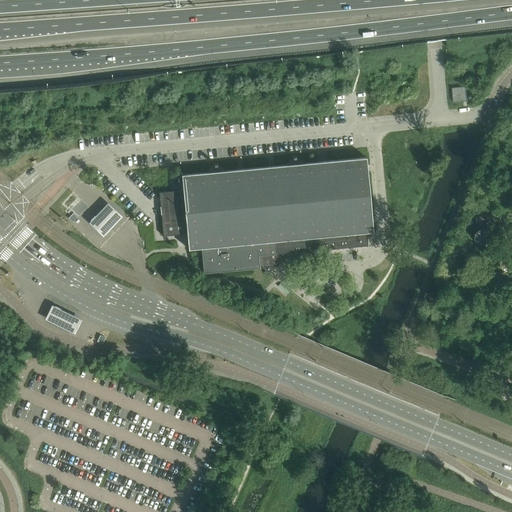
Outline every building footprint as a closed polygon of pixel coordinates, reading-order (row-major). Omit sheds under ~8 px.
[(453,88),(454,102),(467,101),(466,87),(453,88)] [(284,253),(288,253),(331,249),(368,245),(366,232),(373,232),(368,173),(367,166),(366,157),(304,163),(296,156),(293,156),(286,165),(268,166),(225,171),(217,164),(214,164),(207,173),(181,175),(183,190),(159,192),(163,236),(187,234),(188,249),(201,248),(202,254),(203,273),(262,268),(266,271),(264,273),(266,275),(268,273),(274,266),(278,261),(284,253)] [(65,203),(65,204),(68,208),(69,207),(76,199),(73,195),(65,203)] [(122,220),(107,206),(88,226),(103,240),(122,220)] [(69,218),(73,222),(78,217),(73,213),(69,218)] [(501,213),(493,213),(477,215),(477,223),(501,221),(501,213)] [(492,233),(492,232),(490,229),(488,227),(485,226),(482,226),(479,227),(476,228),(474,230),(473,233),(473,235),(473,238),(473,240),(474,242),(476,244),(477,245),(479,246),(481,246),(482,246),(485,246),(487,245),(489,244),(490,243),(492,240),(492,239),(492,237),(492,236),(492,235),(492,233)] [(80,318),(50,304),(43,318),(73,332),(80,318)] [(97,341),(102,344),(105,338),(100,335),(97,341)]
